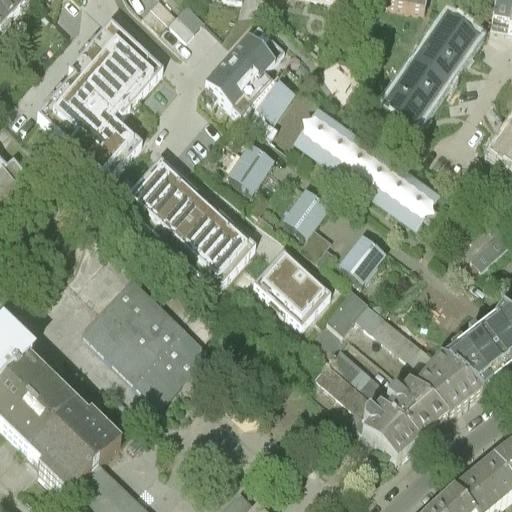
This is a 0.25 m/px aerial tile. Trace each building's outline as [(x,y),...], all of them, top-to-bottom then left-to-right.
[(22,0),(0,0),(0,38),(30,7),(22,0)] [(365,0),(294,0),(363,12),(364,9),(365,0)] [(365,0),(364,9),(426,20),(429,0),(365,0)] [(511,34),(511,0),(493,0),(488,31),(511,34)] [(158,8),(142,25),(160,42),(168,33),(186,49),(194,41),(189,36),(198,27),(185,16),(177,25),(158,8)] [(89,188),(100,198),(141,152),(114,128),(118,124),(121,126),(130,116),(127,113),(133,106),(136,109),(161,80),(109,34),(67,81),(72,85),(36,125),(61,147),(52,156),(71,172),(77,165),(95,181),(89,188)] [(283,60),(257,36),(204,94),(239,126),(272,92),(263,83),(283,60)] [(432,46),(408,83),(446,108),(471,69),(432,46)] [(413,155),(446,108),(408,83),(377,130),(413,155)] [(290,104),(272,92),(239,126),(270,149),(277,139),(264,130),(265,127),(272,132),(290,104)] [(441,204),(318,120),(294,154),(417,239),(441,204)] [(511,177),(511,134),(491,164),(511,177)] [(273,171),(249,154),(227,185),(251,202),(273,171)] [(7,172),(0,177),(0,222),(5,228),(29,208),(18,196),(30,186),(13,166),(7,172)] [(173,248),(206,210),(159,168),(125,206),(137,217),(130,224),(157,248),(163,240),(173,248)] [(305,199),(283,229),(306,246),(314,236),(329,216),(305,199)] [(254,253),(206,210),(173,248),(182,257),(175,264),(202,288),(209,280),(221,291),(254,253)] [(330,248),(314,236),(306,246),(299,255),(316,267),(330,248)] [(510,252),(499,239),(471,265),(482,277),(510,252)] [(385,262),(362,243),(338,273),(361,291),(385,262)] [(281,259),(252,292),(268,306),(272,302),(288,316),(284,320),(300,334),(330,300),(281,259)] [(209,362),(131,288),(98,324),(81,341),(159,415),(209,362)] [(351,299),(327,329),(344,342),(357,326),(424,379),(435,365),(351,299)] [(511,326),(504,321),(498,325),(439,368),(482,401),(511,377),(511,326)] [(0,404),(29,374),(33,369),(1,339),(0,339),(0,404)] [(316,387),(363,428),(367,423),(371,426),(378,418),(384,423),(392,415),(387,410),(394,403),(342,358),(316,387)] [(439,368),(413,399),(448,428),(482,401),(439,368)] [(68,509),(75,502),(99,476),(120,454),(90,426),(88,429),(29,374),(0,404),(0,439),(41,478),(38,481),(68,509)] [(392,415),(384,423),(420,453),(448,428),(413,399),(408,395),(404,401),(400,397),(395,404),(394,403),(387,410),(392,415)] [(396,474),(420,453),(384,423),(378,418),(371,426),(367,423),(363,428),(361,429),(367,437),(361,444),(396,474)] [(511,453),(492,468),(511,492),(511,453)] [(501,511),(511,503),(511,492),(492,468),(452,502),(460,511),(501,511)] [(85,511),(250,511),(241,503),(232,511),(136,511),(99,476),(75,502),(85,511)] [(460,511),(452,502),(441,511),(460,511)]
